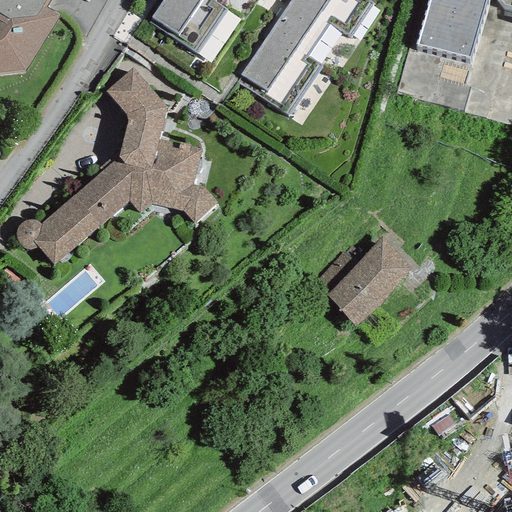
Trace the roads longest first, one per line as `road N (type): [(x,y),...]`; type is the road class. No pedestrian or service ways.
road 1 (tertiary): [(258,511),(511,311)]
road 2 (residential): [(0,179),(119,0)]
